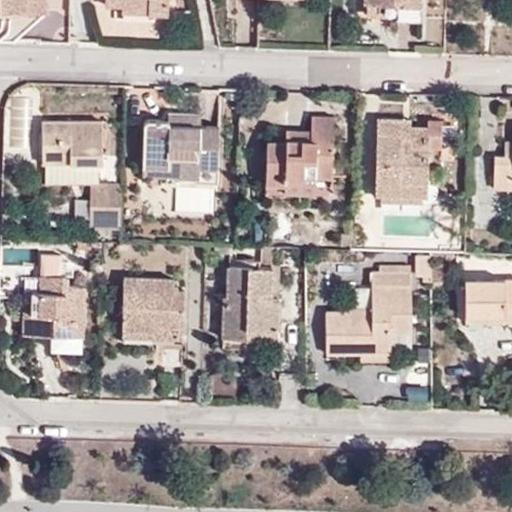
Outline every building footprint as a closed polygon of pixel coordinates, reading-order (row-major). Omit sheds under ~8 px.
[(0,0),(0,14),(2,14),(1,0),(24,0),(25,12),(49,10),(48,0),(0,0)] [(1,0),(2,14),(25,12),(24,0),(1,0)] [(105,0),(105,4),(122,5),(122,0),(147,2),(146,13),(168,13),(168,0),(105,0)] [(122,0),(122,5),(121,12),(146,13),(147,2),(122,0)] [(421,0),(364,0),(367,0),(395,2),(395,14),(394,18),(421,18),(421,0)] [(367,13),(395,14),(395,2),(367,0),(367,13)] [(168,110),(168,118),(171,123),(201,124),(201,112),(168,110)] [(310,139),(334,141),(335,116),(311,115),(311,130),(287,130),(286,140),(310,142),(310,139)] [(171,123),(168,118),(145,117),(143,175),(183,175),(184,168),(197,168),(196,183),(217,183),(219,124),(201,124),(171,123)] [(374,192),(427,193),(429,125),(411,125),(408,125),(408,135),(403,135),(403,117),(377,117),(377,132),(374,192)] [(90,183),(99,182),(99,164),(102,163),(102,120),(44,121),(42,162),(44,163),(45,183),(90,183)] [(333,175),(334,141),(310,139),(310,142),(286,140),(267,140),(266,183),(285,183),(285,177),(317,177),(317,175),(333,175)] [(511,174),(511,173),(511,154),(505,155),(495,155),(494,187),(511,188),(511,174)] [(316,191),(317,177),(285,177),(285,183),(284,190),(316,191)] [(121,183),(99,182),(90,183),(91,227),(120,226),(121,183)] [(53,350),(82,351),(84,286),(68,285),(68,275),(62,275),(63,261),(61,261),(61,254),(42,254),(41,274),(41,291),(34,291),(32,334),(53,335),(53,350)] [(274,261),(273,266),(272,297),(280,297),(281,261),(274,261)] [(272,297),(273,266),(229,265),(228,295),(223,296),(222,337),(246,338),(247,328),(279,329),(280,297),(272,297)] [(360,352),(392,353),(392,333),(412,333),(411,271),(373,270),(372,304),(372,312),(348,310),(327,311),(328,352),(360,352)] [(175,285),(175,278),(123,277),(121,342),(183,343),(185,289),(179,289),(179,285),(175,285)] [(483,285),(483,279),(466,279),(466,315),(483,315),(482,320),(511,319),(511,278),(496,279),(496,285),(483,285)] [(21,334),(32,334),(34,291),(23,291),(21,334)] [(372,312),(372,304),(348,303),(348,310),(372,312)] [(247,328),(246,338),(279,339),(279,329),(247,328)] [(391,360),(392,353),(360,352),(360,361),(391,360)]
